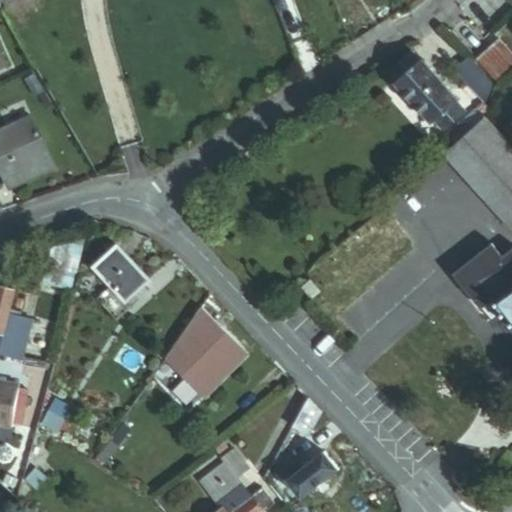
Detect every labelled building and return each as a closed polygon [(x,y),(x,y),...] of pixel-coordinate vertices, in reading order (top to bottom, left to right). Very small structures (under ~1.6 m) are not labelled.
[(0,0),(0,4),(8,18),(32,9),(28,0),(0,0)] [(498,80),(511,68),(511,51),(504,42),(482,60),(498,80)] [(455,66),(489,118),(495,79),(472,52),(455,66)] [(459,110),(462,107),(421,62),(400,81),(441,126),(446,122),(452,129),(465,117),(459,110)] [(0,169),(4,179),(48,160),(29,117),(0,130),(0,169)] [(511,218),(511,141),(489,118),(450,149),(511,218)] [(4,179),(9,190),(53,171),(48,160),(4,179)] [(116,258),(146,291),(169,272),(142,238),(117,226),(109,251),(119,254),(116,258)] [(43,282),(70,289),(81,248),(55,241),(43,282)] [(511,273),(497,280),(511,300),(510,301),(511,304),(511,273)] [(24,311),(31,288),(15,283),(2,325),(4,326),(19,330),(24,311)] [(48,317),(24,311),(19,330),(4,326),(0,340),(0,346),(36,357),(48,317)] [(183,354),(218,395),(265,354),(230,313),(183,354)] [(35,382),(0,375),(0,419),(27,425),(28,420),(35,385),(35,382)] [(35,385),(28,420),(35,422),(42,387),(35,385)] [(312,418),(327,427),(340,407),(326,393),(312,418)] [(263,478),(275,467),(255,443),(242,453),(245,457),(261,475),(263,478)] [(323,463),(315,453),(299,464),(321,495),(359,468),(344,448),(323,463)] [(237,495),(261,475),(245,457),(222,476),(237,495)] [(290,511),(289,509),(276,494),(263,478),(261,475),(237,495),(243,502),(230,511),(290,511)] [(289,509),(300,500),(287,485),(276,494),(289,509)]
